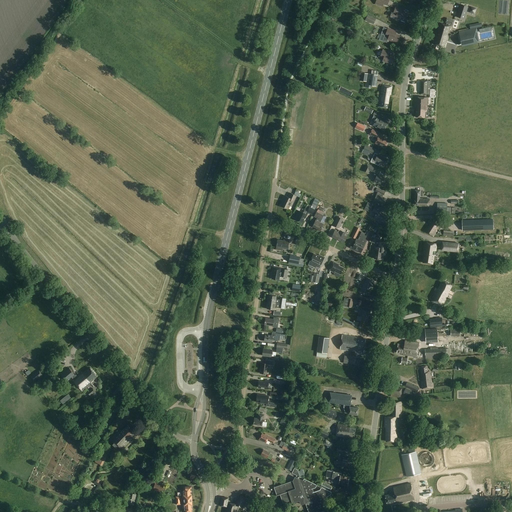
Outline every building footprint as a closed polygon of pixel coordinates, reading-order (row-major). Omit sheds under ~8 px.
[(468,7),(460,4),(456,17),(464,19),(468,7)] [(402,9),(396,7),(394,12),(392,11),(390,17),(395,19),(395,18),(401,20),(401,21),(404,22),(407,14),(401,12),(402,9)] [(368,15),(365,20),(374,24),(376,19),(368,15)] [(440,23),(437,33),(438,33),(447,35),(450,26),(440,23)] [(384,28),(381,35),(385,36),(383,40),(383,41),(387,43),(387,41),(388,40),(397,43),(400,36),(393,33),(394,31),(388,28),(387,29),(384,28)] [(480,46),(477,28),(459,31),(462,49),(480,46)] [(438,33),(437,33),(437,34),(435,33),(435,36),(436,36),(435,38),(433,44),(445,47),(448,36),(447,35),(438,33)] [(389,52),(383,50),(380,57),(384,58),(382,61),(392,64),(394,57),(388,55),(389,52)] [(378,71),(372,70),(372,74),(367,74),(365,85),(376,86),(378,71)] [(430,81),(421,81),(420,94),(430,94),(430,81)] [(392,86),(382,85),(379,106),(387,108),(389,94),(391,95),(392,86)] [(428,98),(415,97),(414,107),(416,107),(415,117),(425,117),(425,112),(427,112),(428,98)] [(380,115),(374,112),(373,115),(374,115),(371,121),(375,122),(373,125),(384,131),(388,123),(378,118),(380,115)] [(382,134),(372,129),(370,134),(377,138),(375,143),(384,148),(388,141),(381,137),(382,134)] [(375,149),(359,141),(357,145),(363,149),(372,154),(375,149)] [(387,159),(375,153),(374,155),(371,161),(379,165),(380,163),(385,165),(387,159)] [(374,168),(367,164),(363,171),(368,173),(369,171),(372,172),(374,168)] [(382,176),(375,173),(374,175),(376,177),(374,181),(384,186),(387,179),(382,177),(382,176)] [(385,192),(377,188),(375,191),(378,192),(374,201),(384,205),(387,199),(382,196),(383,195),(384,195),(385,192)] [(303,192),(297,189),(294,195),(291,193),(289,198),(285,196),(283,200),(284,200),(281,206),(288,209),(292,202),(293,202),(296,196),(300,198),(303,192)] [(430,199),(420,198),(415,198),(414,206),(420,206),(420,207),(429,207),(430,199)] [(447,203),(438,203),(437,214),(451,215),(452,207),(447,207),(447,203)] [(381,209),(375,206),(372,212),(376,214),(374,218),(384,223),(387,216),(379,212),(381,209)] [(315,210),(309,207),(307,211),(305,210),(303,213),(300,211),(296,220),(302,223),(305,218),(308,212),(312,214),(315,210)] [(346,213),(340,210),(333,225),(340,229),(344,219),(343,219),(346,213)] [(324,215),(317,212),(314,217),(318,219),(317,221),(316,220),(313,226),(317,228),(316,229),(320,231),(325,222),(321,220),(324,215)] [(494,230),(493,219),(463,220),(463,231),(494,230)] [(439,226),(431,221),(429,224),(430,225),(429,227),(428,226),(425,231),(434,236),(437,231),(436,231),(439,226)] [(360,229),(356,227),(352,237),(356,239),(360,229)] [(347,236),(335,230),(332,237),(344,243),(347,236)] [(356,251),(364,235),(361,233),(357,241),(356,240),(355,242),(353,241),(350,248),(356,251)] [(367,236),(364,235),(356,251),(361,253),(365,243),(367,240),(365,239),(367,236)] [(289,240),(283,239),(283,240),(277,239),(276,246),(283,248),(283,249),(288,249),(289,240)] [(459,243),(442,241),(441,251),(458,252),(459,243)] [(373,250),(372,255),(374,256),(374,259),(381,260),(382,252),(385,253),(385,248),(385,242),(379,242),(378,251),(373,250)] [(424,254),(423,263),(432,264),(434,255),(435,256),(437,244),(425,242),(423,254),(424,254)] [(319,256),(313,253),(310,260),(317,263),(316,264),(321,266),(324,257),(319,255),(319,256)] [(300,257),(290,255),(288,265),(298,266),(300,257)] [(339,265),(334,262),(330,270),(334,272),(334,271),(341,274),(344,268),(339,266),(339,265)] [(281,266),(276,265),(276,268),(273,267),(272,273),(273,273),(272,279),(279,280),(280,276),(287,277),(288,270),(281,269),(281,266)] [(310,275),(309,281),(312,282),(318,283),(320,274),(314,273),(314,276),(310,275)] [(374,282),(366,278),(364,282),(365,282),(362,289),(368,292),(371,287),(372,287),(374,282)] [(452,285),(443,280),(437,292),(436,291),(431,302),(442,307),(448,294),(452,285)] [(268,302),(278,304),(278,302),(276,302),(276,296),(274,296),(274,294),(273,293),(270,293),(269,295),(268,302)] [(353,300),(344,298),(343,306),(352,308),(353,300)] [(371,310),(361,309),(360,317),(361,317),(361,321),(368,322),(369,316),(370,316),(371,310)] [(279,318),(274,318),(274,319),(266,318),(265,325),(273,326),(273,327),(277,328),(279,318)] [(443,327),(442,318),(436,318),(436,319),(430,320),(430,328),(443,327)] [(438,339),(437,328),(425,329),(426,340),(438,339)] [(272,333),(272,336),(265,335),(264,341),(272,342),(272,341),(275,341),(280,340),(281,334),(272,333)] [(358,337),(342,335),(340,350),(350,351),(349,356),(344,355),(343,363),(353,364),(355,351),(359,352),(359,351),(364,352),(365,340),(361,339),(358,337)] [(330,338),(319,337),(317,352),(327,353),(330,338)] [(419,343),(405,341),(404,345),(398,344),(397,353),(403,354),(403,355),(417,357),(419,343)] [(447,358),(446,348),(425,349),(426,359),(447,358)] [(262,355),(270,356),(270,359),(276,360),(276,357),(272,356),(272,350),(263,349),(262,355)] [(274,361),(266,360),(265,364),(262,363),(260,373),(267,374),(268,365),(274,366),(274,361)] [(428,372),(427,366),(421,367),(422,381),(421,381),(422,389),(432,388),(430,371),(428,372)] [(97,376),(90,368),(83,374),(81,373),(76,377),(74,375),(69,369),(67,371),(66,369),(60,374),(67,382),(70,380),(69,379),(71,377),(73,379),(73,380),(82,391),(91,383),(91,382),(94,379),(97,376)] [(43,375),(39,370),(30,376),(35,382),(38,379),(43,375)] [(269,380),(265,380),(265,382),(259,381),(258,388),(268,389),(269,380)] [(407,383),(405,387),(418,392),(419,388),(407,383)] [(402,388),(392,387),(391,396),(400,398),(402,388)] [(98,395),(93,388),(88,393),(93,399),(98,395)] [(351,396),(330,393),(329,402),(344,404),(343,407),(343,409),(344,410),(344,411),(345,412),(346,413),(347,414),(358,415),(359,408),(350,407),(350,405),(351,396)] [(269,396),(257,395),(256,402),(267,403),(266,406),(276,407),(276,403),(268,402),(269,396)] [(401,402),(393,402),(393,417),(385,417),(385,427),(387,427),(387,441),(396,441),(396,417),(401,417),(401,402)] [(337,413),(327,409),(325,415),(335,419),(337,413)] [(264,415),(258,414),(258,418),(254,418),(253,425),(262,426),(266,426),(267,422),(263,422),(263,420),(264,415)] [(346,426),(338,425),(336,436),(348,437),(354,438),(356,428),(346,427),(346,426)] [(134,433),(127,426),(121,432),(118,432),(111,439),(121,449),(130,441),(129,440),(132,437),(131,436),(134,433)] [(329,433),(323,431),(320,436),(327,439),(329,433)] [(265,435),(262,433),(259,439),(266,443),(267,440),(274,443),(276,439),(265,434),(265,435)] [(333,444),(326,440),(323,444),(331,448),(333,444)] [(290,446),(285,444),(283,447),(287,449),(285,454),(293,458),(296,452),(294,451),(294,450),(290,447),(290,446)] [(107,452),(102,450),(97,458),(98,459),(101,460),(102,461),(107,452)] [(270,453),(263,450),(261,455),(271,459),(274,455),(270,453)] [(421,473),(417,452),(402,455),(407,477),(421,473)] [(352,458),(343,457),(343,462),(336,461),(335,465),(342,466),(351,467),(352,458)] [(298,470),(295,468),(292,473),(297,475),(294,480),(293,481),(274,487),(277,495),(276,495),(276,496),(280,495),(283,503),(292,500),(293,502),(300,500),(305,498),(308,508),(307,508),(308,511),(320,511),(327,510),(324,500),(325,497),(330,495),(332,492),(331,492),(305,479),(305,478),(304,478),(300,477),(298,470)] [(335,472),(327,470),(326,477),(334,478),(337,479),(337,480),(340,480),(339,483),(347,485),(349,478),(341,476),(342,473),(335,472)] [(419,482),(421,489),(428,488),(426,480),(419,482)] [(155,483),(152,482),(149,488),(153,489),(152,490),(163,494),(166,486),(156,482),(155,483)] [(414,499),(411,483),(393,487),(395,494),(385,496),(387,504),(392,503),(392,504),(397,503),(397,504),(414,499)] [(184,499),(192,499),(192,495),(191,487),(186,487),(184,487),(184,492),(182,492),(182,498),(184,498),(184,499)] [(136,494),(130,493),(127,503),(134,505),(136,494)] [(248,499),(241,495),(236,504),(228,502),(228,498),(222,497),(220,506),(227,507),(225,511),(237,511),(239,507),(242,509),(248,499)] [(182,498),(180,498),(180,499),(176,499),(176,505),(181,504),(181,502),(184,502),(185,505),(183,505),(183,508),(185,508),(184,511),(192,511),(192,505),(193,505),(192,499),(184,499),(184,498),(182,498)]
